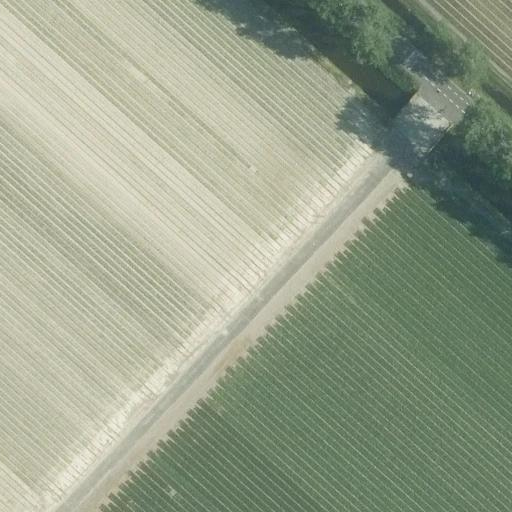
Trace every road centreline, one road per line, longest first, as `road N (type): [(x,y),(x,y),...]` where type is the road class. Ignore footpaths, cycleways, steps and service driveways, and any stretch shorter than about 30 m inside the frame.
road 1 (track): [(61,511),(450,96)]
road 2 (tertiary): [(511,151),(342,0)]
